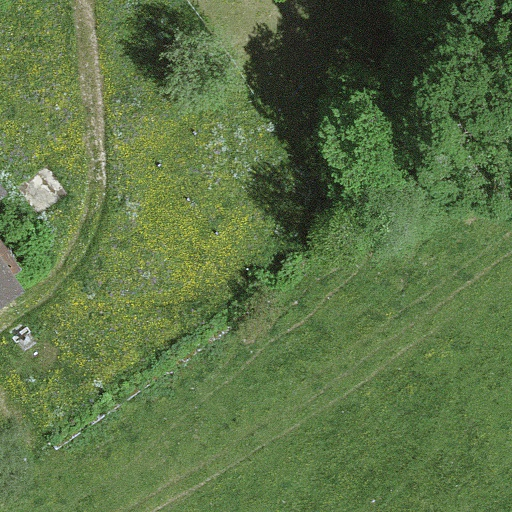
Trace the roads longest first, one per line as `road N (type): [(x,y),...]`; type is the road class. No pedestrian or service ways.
road 1 (track): [(143,511),(511,265)]
road 2 (track): [(0,330),(68,264),(96,216),(85,0)]
